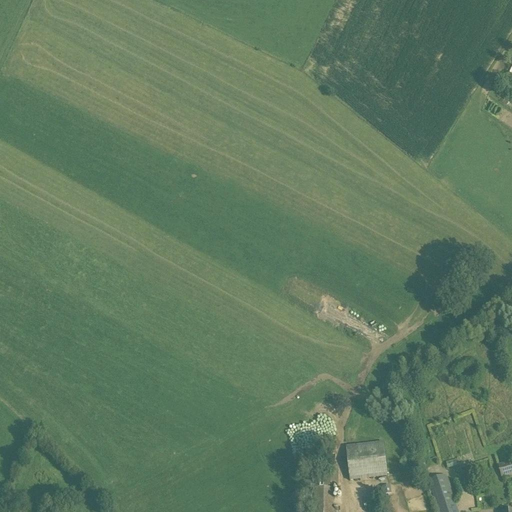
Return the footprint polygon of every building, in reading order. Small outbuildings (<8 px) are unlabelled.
[(358,331),(361,323),(330,312),(327,320),(358,331)] [(351,482),(388,477),(383,443),(346,448),(351,482)] [(334,466),(334,460),(323,460),(323,487),(339,487),(338,466),(334,466)] [(511,463),(499,467),(502,479),(511,476),(511,463)] [(437,511),(457,511),(446,476),(427,482),(437,511)] [(333,511),(334,489),(314,488),(313,511),(333,511)]
